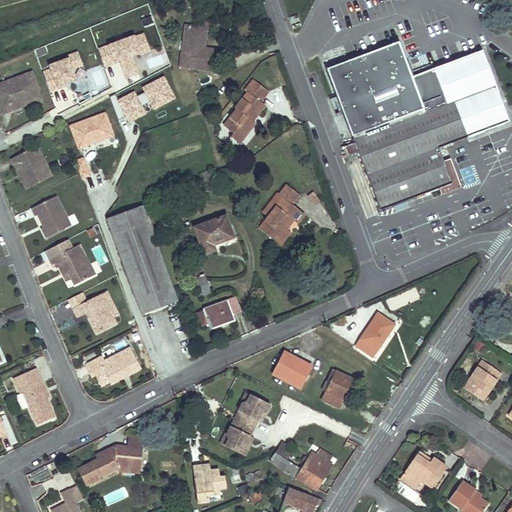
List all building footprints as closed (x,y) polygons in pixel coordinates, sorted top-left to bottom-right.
[(198,27),(182,25),(177,67),(210,71),(213,49),(201,48),(196,47),(198,27)] [(204,28),(198,27),(196,47),(201,48),(204,28)] [(133,58),(150,52),(144,33),(97,47),(103,67),(119,62),(124,78),(138,74),(133,58)] [(399,42),(328,69),(381,210),(452,183),(450,176),(439,148),(448,144),(509,121),(483,51),(413,77),(399,42)] [(77,55),(67,58),(71,69),(81,66),(77,55)] [(68,61),(40,70),(48,92),(75,83),(68,61)] [(3,84),(0,84),(0,107),(2,113),(14,109),(13,106),(20,103),(21,106),(41,99),(32,76),(26,78),(25,75),(16,79),(18,81),(4,87),(3,84)] [(16,79),(3,84),(4,87),(18,81),(16,79)] [(237,109),(224,125),(234,133),(237,130),(246,137),(257,123),(254,121),(251,119),(257,112),(259,114),(266,105),(262,102),(269,91),(254,79),(245,90),(247,92),(235,108),(237,109)] [(234,133),(231,137),(240,144),(246,137),(237,130),(234,133)] [(448,144),(439,148),(450,176),(459,173),(448,144)] [(37,146),(31,149),(37,161),(43,158),(37,146)] [(345,148),(347,156),(356,154),(354,146),(345,148)] [(43,158),(37,161),(31,149),(11,159),(15,167),(18,165),(24,177),(21,178),(26,190),(53,177),(43,158)] [(18,165),(15,167),(21,178),(24,177),(18,165)] [(212,176),(195,182),(199,193),(216,186),(212,176)] [(287,185),(279,195),(283,198),(260,228),(277,242),(287,229),(293,221),(298,225),(306,215),(293,205),(300,195),(287,185)] [(57,196),(32,208),(35,215),(41,213),(46,225),(41,227),(46,237),(65,228),(61,219),(67,217),(57,196)] [(176,200),(166,204),(170,216),(180,213),(176,200)] [(142,206),(108,219),(142,313),(177,301),(142,206)] [(35,215),(41,227),(46,225),(41,213),(35,215)] [(67,217),(71,225),(77,223),(74,214),(67,217)] [(226,216),(195,227),(204,253),(215,250),(213,244),(234,237),(226,216)] [(71,225),(67,217),(61,219),(65,228),(71,225)] [(287,229),(277,242),(280,245),(290,232),(287,229)] [(80,244),(50,259),(54,267),(57,266),(61,263),(65,272),(68,270),(71,278),(74,284),(95,274),(80,244)] [(57,266),(61,274),(65,272),(61,263),(57,266)] [(65,272),(61,274),(64,281),(71,278),(68,270),(65,272)] [(205,275),(193,280),(199,298),(212,293),(205,275)] [(82,292),(68,299),(73,307),(86,301),(82,292)] [(86,301),(73,307),(77,317),(86,312),(89,311),(92,316),(89,317),(97,333),(107,328),(104,321),(113,317),(117,315),(106,292),(86,301)] [(236,296),(203,309),(211,329),(221,325),(220,322),(234,317),(233,313),(242,311),(236,296)] [(375,360),(395,324),(374,312),(354,349),(375,360)] [(116,323),(113,317),(104,321),(107,328),(116,323)] [(188,330),(176,333),(184,359),(196,355),(188,330)] [(141,369),(130,347),(105,360),(102,356),(85,364),(91,376),(95,374),(98,380),(106,382),(109,381),(110,385),(123,378),(121,374),(125,372),(127,376),(141,369)] [(313,366),(286,352),(274,375),(301,389),(313,366)] [(483,360),(478,366),(484,370),(488,363),(483,360)] [(478,366),(464,387),(483,400),(502,373),(488,363),(484,370),(478,366)] [(35,368),(13,378),(19,392),(22,390),(33,417),(50,410),(45,398),(39,384),(42,382),(35,368)] [(333,369),(323,389),(327,391),(323,399),(339,407),(353,379),(333,369)] [(39,384),(45,398),(48,397),(42,382),(39,384)] [(245,403),(249,401),(253,394),(248,391),(243,402),(245,403)] [(249,401),(245,403),(241,410),(244,412),(239,419),(255,428),(259,420),(263,413),(269,411),(272,404),(253,394),(249,401)] [(208,397),(200,414),(213,421),(222,404),(208,397)] [(263,422),(269,411),(263,413),(259,420),(263,422)] [(233,425),(229,432),(230,437),(226,444),(245,454),(248,448),(247,443),(255,428),(239,419),(235,426),(233,425)] [(230,437),(229,432),(227,431),(221,441),(226,444),(230,437)] [(129,435),(128,446),(142,448),(143,437),(129,435)] [(99,459),(79,469),(87,485),(100,478),(100,477),(119,467),(119,466),(140,467),(142,448),(128,446),(116,445),(102,452),(104,457),(99,459)] [(321,449),(317,454),(329,462),(332,456),(321,449)] [(418,451),(417,453),(429,462),(431,460),(418,451)] [(316,490),(332,464),(329,462),(317,454),(313,452),(308,459),(305,464),(302,470),(287,461),(290,455),(285,452),(281,457),(275,453),(270,460),(316,490)] [(417,453),(400,478),(415,488),(421,480),(432,487),(447,466),(433,457),(431,460),(429,462),(417,453)] [(205,469),(193,472),(197,503),(210,501),(209,495),(220,493),(219,488),(227,487),(225,476),(220,477),(218,469),(210,471),(205,471),(205,469)] [(261,470),(246,476),(248,481),(263,476),(261,470)] [(248,481),(246,482),(249,490),(266,484),(263,476),(248,481)] [(462,481),(448,501),(461,510),(459,511),(460,511),(482,511),(488,504),(476,495),(473,493),(476,490),(462,481)] [(291,487),(285,501),(304,508),(307,500),(320,504),(322,499),(291,487)] [(81,511),(69,489),(61,493),(67,505),(64,507),(62,504),(51,510),(52,511),(81,511)]
